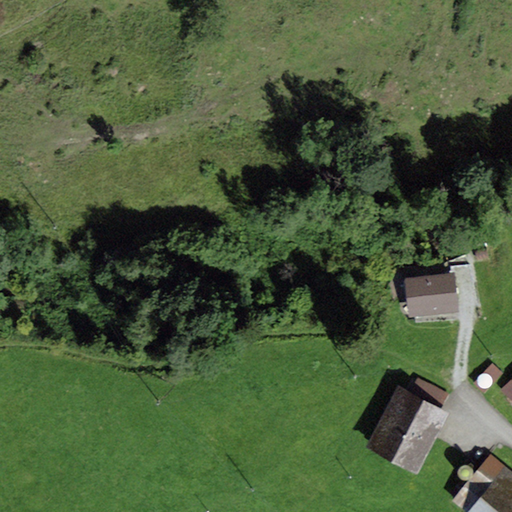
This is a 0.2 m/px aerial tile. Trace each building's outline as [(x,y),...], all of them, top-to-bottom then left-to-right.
[(341,155),(326,155),(325,177),(341,177),(341,155)] [(455,269),(405,274),(409,315),(459,310),(455,269)] [(511,374),(511,375),(511,376),(511,377),(497,391),(511,407),(511,374)] [(411,388),(399,382),(366,443),(417,470),(450,409),(443,405),(450,393),(418,376),(411,388)] [(511,511),(511,470),(490,452),(452,498),(469,511),(511,511)] [(473,471),(474,468),(474,466),(473,463),(471,461),(469,459),(467,459),(464,459),(461,460),(459,462),(458,464),(457,467),(458,470),(459,472),(461,474),(464,475),(467,475),(469,475),(472,473),(473,471)]
